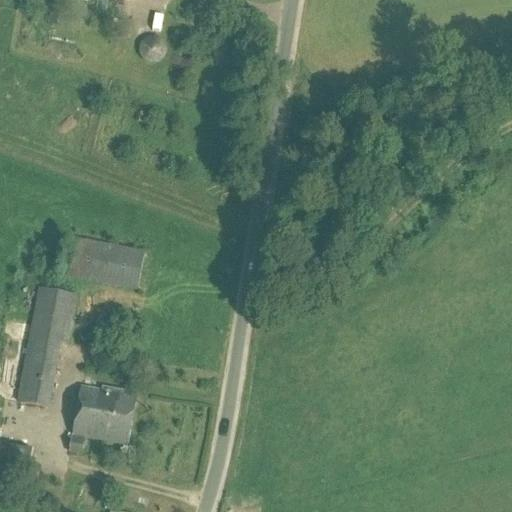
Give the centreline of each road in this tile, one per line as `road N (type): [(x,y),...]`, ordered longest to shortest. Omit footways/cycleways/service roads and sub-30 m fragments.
road 1 (unclassified): [(206,511),(293,0)]
road 2 (track): [(249,277),(271,282),(339,258),(511,123)]
